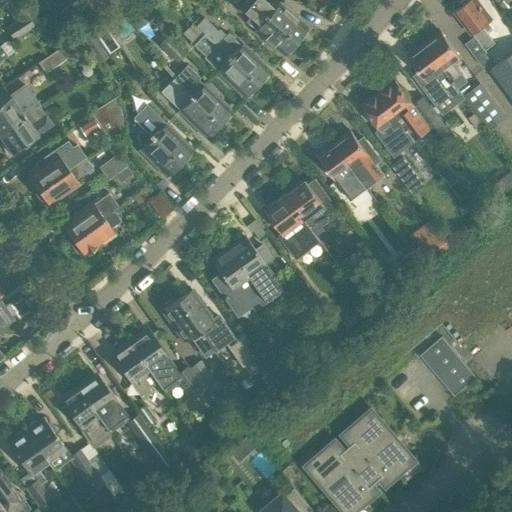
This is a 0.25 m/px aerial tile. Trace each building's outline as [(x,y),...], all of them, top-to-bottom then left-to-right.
[(141,0),(129,0),(120,8),(137,28),(154,15),(141,0)] [(295,41),(247,0),(245,0),(240,8),(250,16),(246,21),(255,29),(284,54),(286,52),(290,53),(295,46),(294,43),(295,41)] [(263,0),(247,0),(295,41),(297,39),(301,40),(306,33),(305,30),(307,27),(277,2),(273,8),(263,0)] [(462,4),(455,9),(475,36),(465,43),(483,67),(491,61),(485,53),(487,52),(486,50),(495,43),(483,26),(492,20),(476,0),(463,0),(462,1),(462,4)] [(79,28),(89,17),(71,1),(61,12),(79,28)] [(117,42),(135,30),(122,11),(105,23),(117,42)] [(14,40),(35,25),(27,13),(5,27),(14,40)] [(204,17),(196,25),(257,83),(259,82),(262,82),(268,76),(267,73),(269,71),(241,44),(228,32),(224,36),(204,17)] [(101,42),(112,35),(101,18),(90,25),(101,42)] [(196,25),(193,22),(183,33),(194,44),(205,55),(204,57),(245,96),(247,94),(250,95),(256,89),(255,85),(257,83),(196,25)] [(98,64),(110,56),(90,26),(78,34),(98,64)] [(73,52),(67,44),(78,36),(74,31),(55,44),(58,49),(59,48),(65,58),(73,52)] [(442,32),(440,34),(438,32),(430,38),(431,40),(425,45),(457,87),(467,80),(453,62),(460,56),(442,32)] [(186,53),(168,36),(159,44),(177,62),(186,53)] [(457,87),(425,45),(419,49),(418,47),(409,54),(411,55),(409,57),(419,70),(413,75),(442,113),(464,96),(463,95),(457,87)] [(66,59),(65,58),(59,48),(58,49),(38,62),(45,73),(66,59)] [(511,52),(491,68),(511,95),(511,52)] [(173,79),(163,65),(153,72),(165,87),(183,104),(179,109),(206,136),(208,134),(212,135),(218,129),(217,125),(219,123),(173,79)] [(181,71),(173,79),(219,123),(220,122),(224,122),(229,117),(229,113),(231,111),(203,84),(198,79),(200,77),(187,65),(181,71)] [(385,88),(379,93),(412,136),(415,140),(431,128),(440,139),(449,132),(422,96),(414,103),(396,80),(393,82),(391,81),(385,86),(385,88)] [(464,95),(473,88),(467,80),(457,87),(463,95),(464,95)] [(490,130),(506,117),(480,83),(473,88),(464,95),(490,130)] [(412,136),(379,93),(373,97),(371,97),(365,101),(365,104),(362,106),(381,129),(376,133),(393,157),(415,140),(412,136)] [(0,131),(39,105),(32,95),(17,105),(10,95),(0,102),(0,131)] [(110,140),(126,130),(117,95),(91,112),(110,140)] [(39,105),(0,131),(0,135),(4,141),(1,144),(7,153),(11,152),(12,153),(53,125),(39,105)] [(145,113),(142,110),(134,118),(143,128),(180,163),(182,161),(184,162),(190,156),(190,153),(192,151),(165,123),(149,108),(145,113)] [(92,115),(78,124),(85,136),(99,127),(92,115)] [(143,128),(135,136),(140,148),(143,151),(141,153),(149,161),(151,159),(167,176),(170,174),(172,174),(178,168),(178,165),(180,163),(143,128)] [(341,139),(335,144),(367,187),(384,175),(375,164),(381,160),(367,140),(361,144),(352,131),(350,133),(348,131),(339,137),(341,139)] [(367,187),(335,144),(329,148),(328,146),(319,153),(320,155),(318,156),(336,180),(344,175),(358,194),(367,187)] [(30,178),(26,180),(35,192),(38,189),(85,156),(78,146),(61,158),(59,155),(28,176),(30,178)] [(108,180),(119,171),(128,165),(118,152),(98,167),(108,180)] [(38,189),(35,192),(43,203),(46,201),(47,203),(78,182),(76,179),(93,167),(85,156),(38,189)] [(405,184),(418,175),(404,156),(392,166),(405,184)] [(125,178),(133,172),(128,165),(119,171),(125,178)] [(511,186),(511,170),(492,185),(500,196),(511,186)] [(293,189),(286,194),(313,231),(333,216),(324,204),(330,199),(321,186),(314,191),(306,180),(305,181),(301,180),(293,186),(293,189)] [(138,204),(149,196),(143,187),(132,195),(138,204)] [(65,227),(61,229),(69,240),(72,238),(113,209),(118,205),(109,193),(94,204),(92,201),(62,222),(64,225),(63,225),(65,227)] [(320,239),(313,231),(286,194),(278,200),(275,200),(267,206),(267,209),(266,209),(284,234),(280,236),(296,257),(320,239)] [(64,207),(67,213),(78,205),(75,200),(64,207)] [(147,203),(139,208),(145,216),(153,211),(147,203)] [(72,238),(69,240),(78,253),(81,250),(82,252),(83,251),(85,254),(102,242),(100,240),(113,231),(111,228),(121,221),(113,209),(72,238)] [(435,223),(413,240),(426,257),(448,241),(435,223)] [(511,225),(273,430),(290,451),(342,409),(341,408),(345,405),(346,406),(442,324),(459,344),(511,298),(511,225)] [(236,246),(230,251),(258,289),(263,296),(279,284),(264,262),(271,257),(262,244),(255,250),(247,239),(245,236),(234,243),(236,246)] [(375,253),(364,238),(355,244),(366,259),(375,253)] [(222,252),(211,259),(213,262),(212,263),(222,276),(213,282),(221,294),(223,292),(225,295),(223,297),(232,309),(235,313),(249,303),(254,310),(266,301),(263,296),(258,289),(230,251),(224,255),(222,252)] [(407,256),(393,268),(405,282),(419,270),(407,256)] [(179,297),(176,299),(214,351),(225,343),(242,367),(254,358),(237,333),(234,335),(219,313),(212,318),(191,288),(188,290),(185,289),(179,293),(179,297)] [(165,307),(162,308),(184,340),(190,336),(204,357),(214,351),(176,299),(174,300),(171,299),(165,303),(165,307)] [(364,304),(356,310),(364,320),(372,314),(364,304)] [(0,331),(3,330),(2,328),(11,322),(10,321),(13,318),(5,307),(2,309),(1,308),(0,309),(0,331)] [(32,328),(37,326),(40,321),(38,316),(33,314),(28,316),(26,321),(28,326),(32,328)] [(138,334),(128,341),(130,344),(155,380),(159,386),(161,384),(165,389),(178,380),(179,381),(182,380),(190,390),(198,384),(186,367),(178,373),(148,331),(141,335),(138,334)] [(420,355),(455,395),(476,376),(442,336),(420,355)] [(130,344),(128,341),(119,347),(119,351),(112,356),(142,398),(152,391),(148,386),(155,380),(130,344)] [(308,350),(316,360),(326,352),(318,342),(308,350)] [(207,394),(219,386),(201,360),(189,368),(207,394)] [(278,390),(289,382),(277,366),(266,374),(278,390)] [(86,378),(77,385),(98,414),(97,415),(107,428),(108,427),(110,429),(127,417),(97,375),(90,380),(86,378)] [(68,396),(61,401),(94,446),(110,435),(96,416),(97,415),(98,414),(77,385),(67,392),(68,396)] [(147,425),(156,419),(146,405),(137,411),(147,425)] [(343,450),(336,440),(308,464),(349,511),(350,511),(377,489),(372,483),(381,476),(386,481),(414,458),(372,409),(345,432),(353,442),(343,450)] [(161,470),(173,461),(138,413),(127,421),(161,470)] [(26,430),(48,461),(56,471),(71,461),(67,456),(70,454),(44,418),(38,422),(34,421),(28,425),(28,429),(26,430)] [(14,439),(8,443),(30,474),(35,480),(25,487),(39,506),(51,497),(41,483),(46,480),(38,468),(48,461),(26,430),(23,432),(20,431),(14,435),(14,439)] [(248,436),(238,444),(247,454),(256,446),(248,436)] [(190,442),(180,450),(179,457),(183,462),(190,463),(201,455),(202,448),(197,443),(190,442)] [(93,492),(105,484),(104,482),(99,475),(88,459),(80,447),(70,454),(67,456),(71,461),(93,492)] [(95,454),(88,459),(99,475),(106,470),(95,454)] [(207,477),(217,469),(209,459),(199,468),(207,477)] [(15,492),(0,471),(0,508),(2,511),(21,511),(28,507),(16,491),(15,492)] [(313,511),(315,511),(294,487),(285,495),(284,492),(263,510),(264,511),(313,511)] [(165,504),(172,504),(178,498),(170,489),(160,498),(165,504)]
